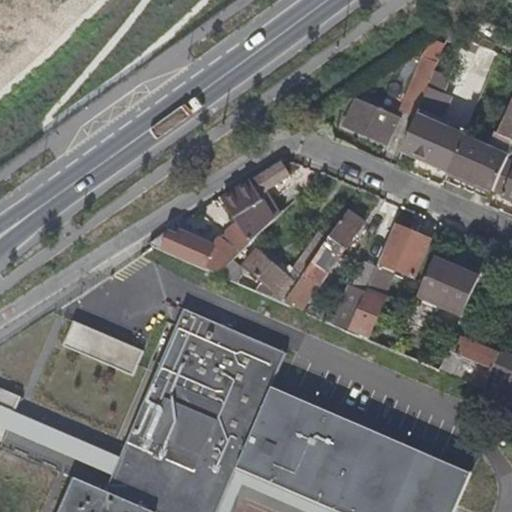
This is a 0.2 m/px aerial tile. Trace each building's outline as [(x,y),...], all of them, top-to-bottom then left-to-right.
[(449,36),(446,43),(476,55),(479,48),(449,36)] [(428,85),(438,61),(445,43),(436,41),(428,47),(408,97),(421,103),(428,85)] [(454,95),(428,85),(421,103),(402,150),(439,166),(440,164),(450,169),(464,136),(464,135),(441,125),(454,95)] [(352,96),(341,122),(388,144),(400,116),(352,96)] [(486,147),(464,136),(450,169),(449,170),(494,190),(508,158),(511,149),(511,104),(499,134),(492,131),(486,147)] [(511,159),(508,158),(494,190),(511,197),(511,159)] [(282,160),(223,198),(240,225),(251,242),(277,217),(262,193),(267,189),(290,173),(282,160)] [(281,212),(267,189),(262,193),(277,217),(281,212)] [(366,221),(349,210),(329,239),(320,252),(325,256),(336,263),(366,221)] [(431,239),(395,224),(380,261),(415,276),(431,239)] [(217,251),(177,234),(174,240),(161,234),(148,243),(219,274),(233,261),(251,242),(240,225),(223,240),(220,238),(217,251)] [(265,282),(258,290),(264,293),(285,302),(305,274),(317,256),(320,252),(329,239),(320,233),(290,277),(259,250),(247,265),(265,282)] [(490,289),(508,245),(495,240),(481,273),(476,283),(490,289)] [(461,272),(464,266),(436,254),(434,260),(461,272)] [(461,272),(434,260),(419,294),(463,313),(476,283),(481,273),(464,266),(461,272)] [(242,268),(233,261),(219,274),(236,281),(242,274),(242,268)] [(387,269),(378,265),(368,288),(376,292),(387,269)] [(319,285),(305,274),(285,302),(302,310),(319,285)] [(244,300),(249,289),(222,277),(218,288),(244,300)] [(359,309),(366,293),(351,287),(334,324),(350,331),(351,329),(359,309)] [(376,292),(368,288),(366,293),(359,309),(351,329),(369,337),(386,296),(376,292)] [(57,511),(218,511),(237,471),(255,479),(269,445),(349,479),(336,511),(456,511),(471,476),(274,388),(287,356),(184,310),(121,455),(113,474),(105,492),(72,478),(57,511)] [(139,375),(150,351),(78,321),(68,346),(139,375)] [(485,347),(474,342),(454,334),(439,369),(459,377),(466,364),(478,369),(472,383),(485,389),(500,353),(485,347)] [(474,342),(485,347),(487,340),(477,336),(474,342)] [(511,358),(500,353),(485,389),(506,398),(511,387),(511,383),(511,358)] [(121,455),(0,403),(0,430),(113,474),(121,455)] [(255,479),(330,511),(336,511),(349,479),(269,445),(255,479)]
